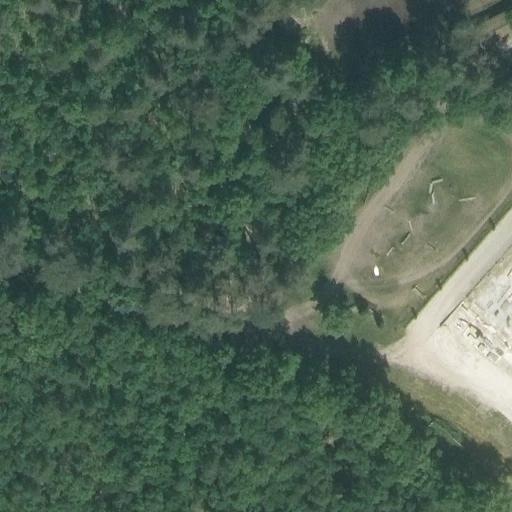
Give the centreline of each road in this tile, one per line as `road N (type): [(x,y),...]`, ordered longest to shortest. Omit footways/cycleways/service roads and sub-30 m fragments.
road 1 (track): [(265,511),(253,427),(247,124),(221,0)]
road 2 (track): [(360,358),(0,265)]
